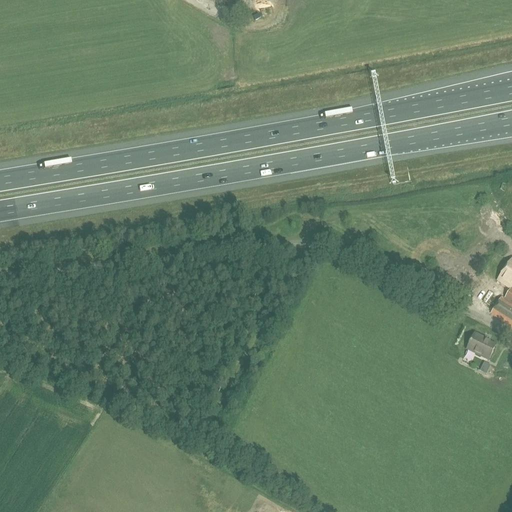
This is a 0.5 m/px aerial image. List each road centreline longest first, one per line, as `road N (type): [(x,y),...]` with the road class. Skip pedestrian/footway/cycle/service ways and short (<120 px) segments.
road 1 (motorway): [(0,211),(511,120)]
road 2 (motorway): [(511,89),(0,180)]
